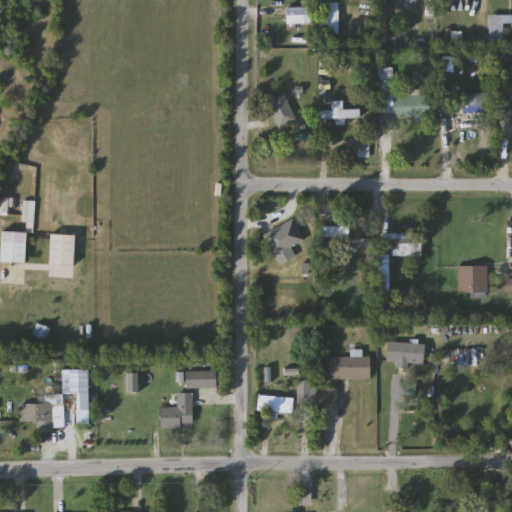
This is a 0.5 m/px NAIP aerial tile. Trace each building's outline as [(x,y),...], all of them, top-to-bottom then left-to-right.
[(339,34),(321,34),(321,2),(339,2),(339,34)] [(312,24),(286,24),(286,7),(312,7),(312,24)] [(511,15),(511,24),(505,24),(505,41),(490,41),(490,15),(511,15)] [(377,68),(394,67),(395,96),(432,95),(432,116),(395,117),(395,113),(378,113),(377,68)] [(296,122),(276,129),(266,101),(286,94),(296,122)] [(488,94),(488,113),(449,113),(449,94),(488,94)] [(333,110),(333,101),(342,101),(342,109),(361,109),(361,118),(345,118),(345,124),(337,124),(337,119),(320,119),(320,110),(333,110)] [(11,215),(0,215),(0,198),(11,198),(11,215)] [(2,262),(3,232),(24,232),(24,201),(35,201),(34,233),(28,232),(27,263),(2,262)] [(306,227),(306,245),(275,245),(275,227),(306,227)] [(384,249),(384,233),(422,233),(422,249),(384,249)] [(488,266),(488,296),(459,296),(459,266),(488,266)] [(46,340),(34,335),(38,325),(50,329),(46,340)] [(426,344),(425,364),(386,362),(387,342),(426,344)] [(331,379),(331,357),(372,357),(372,379),(331,379)] [(63,395),(63,370),(91,370),(91,411),(79,411),(79,395),(63,395)] [(217,371),(217,388),(187,388),(187,371),(217,371)] [(298,405),(298,381),(312,381),(312,405),(298,405)] [(338,404),(323,404),(323,390),(338,390),(338,404)] [(162,408),(178,408),(178,394),(194,394),(194,428),(162,428),(162,408)] [(294,398),(294,413),(259,413),(259,398),(294,398)] [(64,404),(64,429),(38,429),(38,421),(20,421),(20,404),(64,404)]
